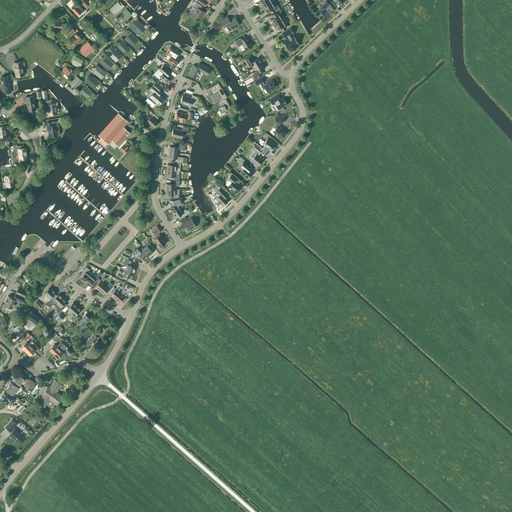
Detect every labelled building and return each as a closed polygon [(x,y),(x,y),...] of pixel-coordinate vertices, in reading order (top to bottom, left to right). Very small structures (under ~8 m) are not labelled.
[(332,5),(327,0),(318,8),(328,18),(332,13),(335,10),(331,6),(332,5)] [(202,16),(205,12),(200,9),(202,6),(195,2),(192,7),(196,10),(192,16),(198,21),(202,16)] [(276,10),(271,2),(262,7),(265,12),(268,10),(270,13),(276,10)] [(120,4),(118,3),(112,8),(117,13),(120,11),(119,10),(124,6),(121,3),(120,4)] [(77,16),(82,12),(76,5),(75,6),(73,5),(71,7),(72,9),(71,9),(77,16)] [(122,16),(126,20),(131,14),(126,9),(124,11),(126,13),(122,16)] [(282,19),(277,11),(271,15),(273,18),(270,19),(273,25),(277,22),(282,19)] [(229,30),(239,24),(235,17),(229,20),(227,17),(220,21),(224,28),(227,26),(229,30)] [(282,19),(277,22),(273,25),(276,30),(279,28),(281,31),(286,27),(282,19)] [(141,30),(144,27),(137,21),(136,22),(134,20),(129,26),(131,28),(132,27),(137,31),(139,29),(141,30)] [(64,32),(68,37),(75,31),(71,27),(64,32)] [(290,28),(282,33),(285,38),(286,38),(287,39),(283,41),(285,45),(286,47),(287,47),(289,50),(291,52),(293,50),(294,49),(296,48),(296,47),(298,45),(297,45),(299,44),(297,41),(298,41),(298,40),(297,38),(296,38),(295,38),(294,35),(293,36),(292,34),(293,33),(290,28)] [(75,46),(82,40),(78,35),(71,41),(75,46)] [(131,43),(135,40),(130,35),(125,39),(126,41),(128,40),(131,43)] [(245,50),(252,46),(246,37),(241,41),(239,37),(234,41),(238,46),(241,44),(245,50)] [(123,52),(128,47),(126,45),(126,46),(121,41),(118,43),(119,45),(118,46),(123,52)] [(92,51),(94,50),(88,43),(82,48),(87,54),(91,50),(92,51)] [(167,53),(167,54),(170,56),(168,60),(176,65),(180,59),(178,57),(180,53),(171,47),(170,48),(169,49),(167,51),(167,53)] [(115,59),(120,54),(118,52),(117,53),(112,48),(109,51),(111,52),(109,54),(115,59)] [(109,60),(108,61),(104,56),(101,59),(102,60),(101,62),(107,68),(111,62),(109,60)] [(253,68),(262,63),(259,58),(254,61),(251,56),(244,60),(248,67),(252,65),(253,68)] [(79,68),(82,61),(75,58),(72,64),(79,68)] [(17,76),(23,75),(22,69),(25,68),(24,61),(22,62),(22,61),(13,63),(14,66),(15,66),(17,76)] [(203,73),(207,67),(199,63),(197,67),(193,65),(191,69),(188,74),(195,78),(200,71),(203,73)] [(262,63),(253,68),(255,71),(251,73),(254,78),(260,74),(258,72),(265,68),(262,63)] [(100,77),(104,72),(96,65),(93,69),(95,70),(93,71),(100,77)] [(160,69),(158,69),(153,74),(158,79),(160,77),(167,83),(172,77),(167,73),(169,70),(163,65),(160,69)] [(69,78),(74,72),(69,68),(68,69),(66,67),(62,71),(64,73),(64,74),(69,78)] [(243,76),(248,83),(254,79),(249,72),(243,76)] [(11,92),(8,75),(0,77),(2,86),(4,86),(5,93),(11,92)] [(77,86),(81,80),(76,76),(74,78),(76,79),(73,83),(77,86)] [(93,87),(97,81),(94,79),(94,80),(89,76),(86,79),(88,80),(86,82),(93,87)] [(272,80),(265,85),(263,82),(264,82),(261,77),(255,81),(257,86),(260,84),(263,90),(265,88),(268,92),(276,87),(272,80)] [(231,108),(225,98),(227,97),(218,81),(209,86),(212,92),(209,94),(216,105),(219,110),(217,111),(220,117),(226,114),(225,111),(231,108)] [(149,97),(148,98),(145,101),(152,107),(155,104),(154,103),(155,102),(158,104),(163,98),(158,93),(161,90),(160,89),(161,88),(156,83),(149,90),(153,93),(149,97)] [(83,87),(78,93),(81,94),(82,93),(86,96),(89,92),(83,87)] [(197,103),(198,99),(197,97),(192,95),(191,98),(183,95),(180,102),(191,106),(192,102),(197,103)] [(275,108),(277,106),(279,109),(287,104),(283,98),(280,100),(277,95),(270,99),(272,102),(271,102),(273,105),(273,106),(273,107),(275,108)] [(35,110),(35,109),(38,109),(37,105),(35,105),(34,103),(35,102),(34,96),(25,97),(26,101),(27,101),(29,111),(35,110)] [(48,104),(49,114),(56,113),(54,103),(52,104),(51,100),(46,101),(47,104),(48,104)] [(153,127),(158,122),(153,118),(155,115),(150,111),(147,115),(149,118),(147,121),(153,127)] [(185,121),(185,119),(188,118),(191,118),(193,112),(188,111),(187,114),(177,112),(176,119),(185,121)] [(128,121),(118,113),(99,136),(108,144),(111,141),(118,147),(130,133),(123,127),(128,121)] [(280,123),(283,123),(283,117),(275,117),(275,123),(276,124),(274,127),(275,129),(273,132),(281,138),(285,132),(278,127),(280,125),(280,123)] [(58,121),(51,122),(47,123),(48,129),(50,136),(57,135),(60,135),(58,121)] [(187,135),(189,129),(183,127),(182,131),(173,129),(172,136),(182,138),(183,134),(187,135)] [(262,151),(266,154),(270,150),(270,151),(276,145),(268,138),(263,144),(265,146),(262,151)] [(132,147),(126,141),(119,149),(125,154),(132,147)] [(170,146),(169,152),(178,153),(178,149),(182,150),(183,148),(185,148),(186,145),(177,144),(177,147),(170,146)] [(258,166),(263,159),(258,155),(261,152),(254,147),(252,150),(253,151),(249,156),(252,159),(251,161),(258,166)] [(20,159),(27,158),(25,148),(18,149),(20,159)] [(175,158),(175,162),(181,162),(183,163),(183,157),(177,157),(178,153),(169,152),(168,158),(175,158)] [(248,178),(252,173),(247,168),(249,166),(244,161),(240,166),(243,169),(240,172),(248,178)] [(168,164),(167,170),(176,171),(176,167),(180,168),(181,162),(175,162),(175,165),(168,164)] [(174,177),(173,180),(179,180),(180,175),(175,175),(176,171),(167,170),(166,176),(174,177)] [(236,193),(241,187),(234,182),(237,179),(231,174),(227,179),(229,180),(226,184),(226,185),(236,193)] [(6,182),(7,186),(14,185),(12,175),(5,176),(2,176),(3,182),(6,182)] [(166,189),(175,189),(175,186),(179,186),(179,180),(173,180),(173,183),(166,183),(166,189)] [(223,206),(228,201),(223,196),(226,193),(221,187),(216,191),(219,195),(215,199),(223,206)] [(173,200),(179,198),(179,193),(175,193),(175,189),(166,189),(166,195),(173,195),(173,200)] [(173,213),(180,208),(183,207),(181,203),(184,201),(182,197),(179,198),(173,200),(176,204),(170,208),(173,213)] [(180,208),(173,213),(176,218),(183,213),(185,216),(190,213),(188,210),(187,211),(186,209),(182,211),(180,208)] [(189,230),(196,226),(191,218),(181,225),(184,230),(188,227),(189,230)] [(160,247),(166,243),(160,235),(158,233),(160,231),(158,228),(153,232),(156,235),(157,237),(154,239),(160,247)] [(143,249),(148,256),(153,252),(148,246),(150,245),(147,240),(143,243),(144,245),(145,247),(143,249)] [(143,260),(148,256),(143,249),(142,248),(139,250),(137,248),(132,252),(138,259),(141,257),(143,260)] [(126,266),(124,269),(133,273),(136,268),(129,265),(131,261),(125,258),(122,264),(126,266)] [(79,278),(84,282),(90,275),(87,273),(90,270),(86,267),(81,271),(84,273),(79,278)] [(130,278),(133,273),(124,269),(123,272),(119,270),(119,271),(117,270),(115,275),(122,279),(124,275),(130,278)] [(92,277),(90,275),(84,282),(88,286),(92,281),(95,283),(99,278),(95,274),(92,277)] [(99,290),(105,284),(103,282),(106,278),(103,276),(95,287),(99,290)] [(105,284),(99,290),(104,294),(109,287),(112,284),(110,282),(107,286),(105,284)] [(110,295),(115,299),(120,292),(118,290),(121,287),(119,285),(110,295)] [(16,293),(24,297),(26,291),(23,290),(18,288),(16,293)] [(52,289),(50,290),(48,288),(44,293),(46,295),(44,297),(48,301),(55,292),(52,289)] [(122,294),(120,292),(115,299),(119,303),(125,296),(128,293),(125,291),(122,294)] [(24,297),(16,293),(14,297),(13,297),(13,298),(8,296),(4,304),(12,308),(13,305),(17,307),(20,302),(22,303),(25,297),(24,297)] [(53,304),(55,306),(62,297),(59,294),(53,300),(51,298),(45,304),(49,307),(53,304)] [(66,301),(62,297),(55,306),(57,308),(55,309),(57,311),(56,311),(59,313),(63,309),(61,307),(66,301)] [(71,313),(77,306),(73,303),(64,313),(66,314),(69,311),(71,313)] [(81,310),(77,306),(71,313),(73,314),(70,318),(74,322),(78,318),(75,315),(81,310)] [(89,317),(85,314),(78,321),(82,325),(79,327),(83,331),(88,325),(85,323),(89,319),(88,318),(89,317)] [(34,324),(38,320),(33,315),(29,319),(34,324)] [(24,326),(16,319),(8,328),(15,335),(24,326)] [(60,324),(56,328),(62,335),(66,331),(60,324)] [(97,335),(100,332),(97,329),(100,326),(97,324),(92,330),(94,332),(87,341),(85,344),(89,347),(91,344),(92,345),(98,337),(97,335)] [(56,333),(48,340),(51,343),(59,336),(56,333)] [(33,343),(34,343),(36,341),(34,339),(32,341),(30,343),(29,344),(26,342),(21,347),(25,351),(32,345),(33,343)] [(49,349),(53,354),(60,347),(58,345),(56,346),(54,344),(49,349)] [(66,347),(63,344),(60,347),(53,354),(57,358),(63,353),(60,351),(62,349),(63,349),(66,347)] [(34,347),(32,345),(25,351),(30,356),(35,350),(33,348),(34,347)] [(73,354),(68,348),(65,352),(70,357),(73,354)] [(25,378),(24,377),(26,376),(21,372),(19,374),(18,373),(15,376),(14,376),(14,377),(13,377),(12,378),(12,379),(12,380),(19,385),(22,380),(26,383),(25,384),(30,388),(34,383),(29,379),(28,380),(25,378)] [(43,395),(39,401),(45,405),(49,399),(56,404),(57,404),(60,406),(65,399),(62,397),(63,396),(57,391),(62,384),(61,383),(63,380),(63,379),(60,377),(58,377),(56,380),(55,379),(50,387),(48,386),(47,387),(44,384),(39,391),(42,394),(43,395)] [(19,388),(10,382),(5,389),(13,395),(19,388)] [(16,397),(15,397),(4,391),(0,398),(0,401),(7,405),(9,401),(13,403),(16,397)] [(26,397),(31,401),(35,396),(30,393),(26,397)] [(17,424),(12,420),(5,427),(11,432),(9,435),(20,444),(25,438),(14,428),(17,424)]
